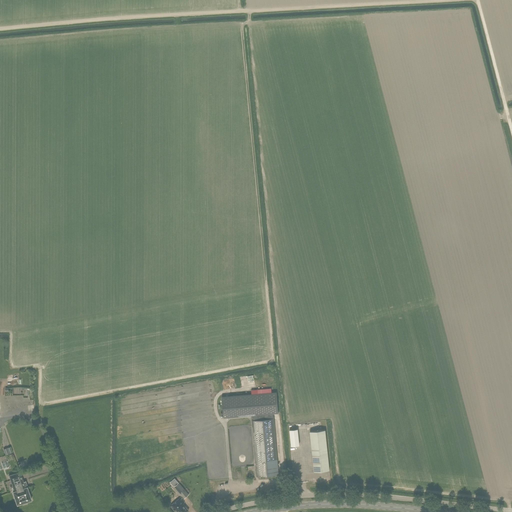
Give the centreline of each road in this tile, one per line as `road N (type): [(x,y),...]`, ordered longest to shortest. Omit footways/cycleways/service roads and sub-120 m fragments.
road 1 (unclassified): [(218,511),(341,494),(509,511)]
road 2 (primary): [(436,511),(353,504),(262,511)]
